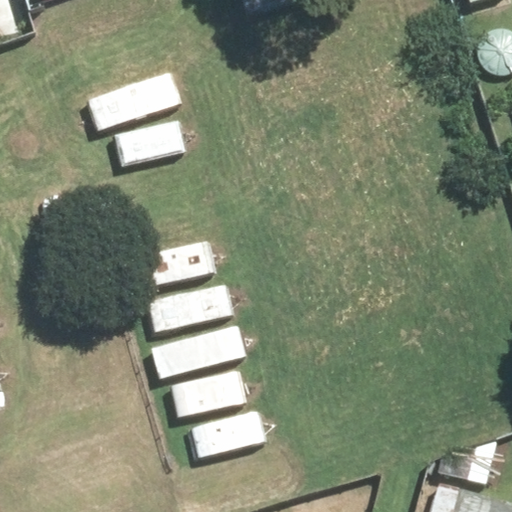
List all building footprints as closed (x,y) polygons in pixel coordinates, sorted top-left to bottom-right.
[(169,75),(82,104),(95,141),(182,111),(169,75)] [(179,122),(112,140),(121,174),(187,156),(179,122)] [(208,243),(133,262),(142,299),(217,280),(208,243)] [(222,289),(142,312),(152,344),(231,322),(222,289)] [(232,329),(145,358),(155,388),(242,359),(232,329)] [(232,375),(167,395),(177,429),(243,410),(232,375)] [(260,413),(191,434),(200,466),(270,445),(260,413)] [(493,450),(445,438),(427,511),(510,511),(511,508),(481,500),(493,450)]
